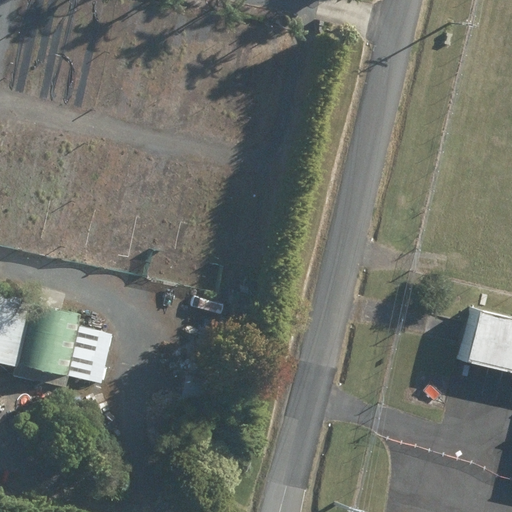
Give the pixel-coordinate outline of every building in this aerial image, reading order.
[(221,265),(148,247),(141,277),(214,294),(221,265)] [(6,361),(58,373),(72,315),(19,303),(20,300),(0,295),(0,363),(5,365),(6,361)] [(446,357),(511,372),(511,318),(459,305),(446,357)] [(72,321),(60,376),(92,383),(104,328),(72,321)] [(447,395),(406,387),(403,404),(444,412),(447,395)]
